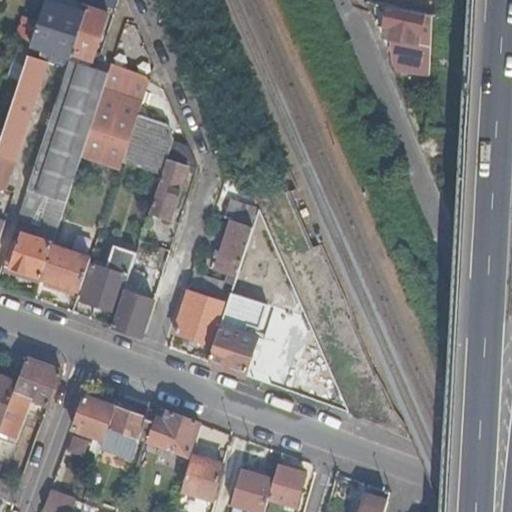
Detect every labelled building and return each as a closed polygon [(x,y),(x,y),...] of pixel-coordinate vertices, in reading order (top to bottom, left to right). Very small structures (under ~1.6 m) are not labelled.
[(399,0),(366,0),(368,2),(387,7),(398,9),(399,0)] [(431,15),(431,0),(399,0),(398,9),(423,14),(431,15)] [(104,6),(89,1),(88,6),(102,11),(104,6)] [(73,4),(68,17),(83,21),(87,9),(73,4)] [(83,21),(72,54),(92,61),(92,60),(107,14),(102,11),(88,6),(87,9),(83,21)] [(398,9),(387,7),(383,26),(385,26),(391,27),(389,38),(389,39),(417,44),(423,14),(398,9)] [(0,158),(14,162),(47,61),(43,60),(46,48),(71,56),(72,54),(83,21),(68,17),(43,9),(39,20),(24,65),(0,140),(0,158)] [(21,45),(15,62),(24,65),(39,20),(24,16),(15,43),(21,45)] [(389,39),(390,44),(431,52),(431,46),(417,44),(389,39)] [(395,66),(430,71),(431,52),(390,44),(395,66)] [(71,56),(70,61),(90,67),(92,61),(72,54),(71,56)] [(41,226),(37,237),(53,242),(81,158),(91,128),(100,103),(104,90),(109,74),(90,67),(70,61),(27,190),(50,197),(41,226)] [(143,103),(150,81),(147,76),(113,64),(109,74),(104,90),(143,103)] [(130,141),(139,115),(138,114),(129,141),(130,141)] [(162,175),(168,158),(174,140),(175,137),(169,125),(139,115),(130,141),(124,162),(162,175)] [(121,171),(124,162),(130,141),(129,141),(91,128),(81,158),(121,171)] [(168,158),(197,168),(187,144),(174,140),(168,158)] [(0,189),(5,191),(14,162),(0,158),(0,189)] [(195,173),(197,168),(168,158),(162,175),(150,212),(170,219),(173,211),(175,205),(187,171),(195,173)] [(253,227),(259,208),(230,199),(224,217),(232,219),(253,227)] [(234,284),(253,227),(232,219),(215,269),(228,273),(226,282),(234,284)] [(170,250),(175,236),(145,227),(141,240),(170,250)] [(5,265),(41,278),(52,245),(53,242),(37,237),(24,233),(21,242),(14,240),(5,265)] [(76,290),(81,292),(92,259),(52,245),(41,278),(46,280),(64,286),(76,290)] [(117,312),(126,284),(137,252),(114,245),(107,267),(94,263),(81,299),(117,312)] [(4,269),(40,282),(41,278),(5,265),(4,269)] [(226,282),(194,272),(190,284),(230,298),(234,284),(226,282)] [(46,280),(45,285),(75,295),(76,290),(64,286),(46,280)] [(141,336),(154,299),(138,294),(139,289),(126,284),(117,312),(112,326),(141,336)] [(214,345),(220,326),(228,303),(188,290),(174,332),(214,345)] [(209,361),(245,374),(256,337),(220,326),(214,345),(209,361)] [(63,372),(28,359),(19,383),(17,390),(31,396),(36,398),(36,400),(51,406),(63,372)] [(0,426),(2,427),(11,405),(17,390),(19,383),(0,375),(0,426)] [(31,396),(17,390),(11,405),(26,411),(31,396)] [(96,436),(105,439),(117,408),(86,397),(74,428),(96,436)] [(11,405),(2,427),(0,432),(15,438),(26,411),(11,405)] [(103,446),(135,458),(139,447),(147,419),(117,408),(105,439),(103,446)] [(190,455),(200,423),(169,412),(166,421),(158,419),(157,422),(151,441),(190,455)] [(147,450),(151,441),(157,422),(147,419),(139,447),(147,450)] [(87,458),(93,442),(75,435),(69,451),(87,458)] [(100,454),(103,446),(105,439),(96,436),(91,450),(100,454)] [(224,465),(193,455),(193,457),(183,491),(214,499),(224,465)] [(306,475),(280,467),(276,480),(270,499),(298,506),(306,475)] [(266,511),(270,499),(276,480),(245,471),(234,505),(236,506),(248,510),(247,511),(266,511)] [(15,504),(21,488),(0,480),(0,498),(1,498),(15,504)] [(51,511),(73,511),(77,501),(51,492),(44,509),(51,511)] [(384,511),(388,501),(386,500),(366,493),(360,509),(359,511),(384,511)] [(73,511),(98,511),(100,509),(83,503),(77,501),(73,511)]
